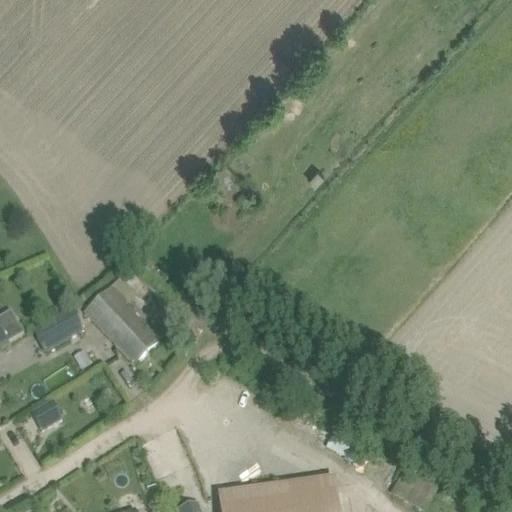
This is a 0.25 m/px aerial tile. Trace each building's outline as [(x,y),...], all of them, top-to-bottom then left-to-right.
[(159,344),(125,308),(137,297),(136,295),(143,289),(129,273),(121,280),(121,279),(83,314),(133,369),(159,344)] [(70,311),(33,332),(46,354),(82,334),(70,311)] [(10,313),(0,319),(0,350),(9,346),(7,342),(22,334),(10,313)] [(52,402),(31,415),(42,434),(63,422),(52,402)] [(252,483),(264,474),(226,426),(214,436),(252,483)] [(335,481),(218,496),(220,510),(220,511),(339,511),(336,486),(335,481)]
